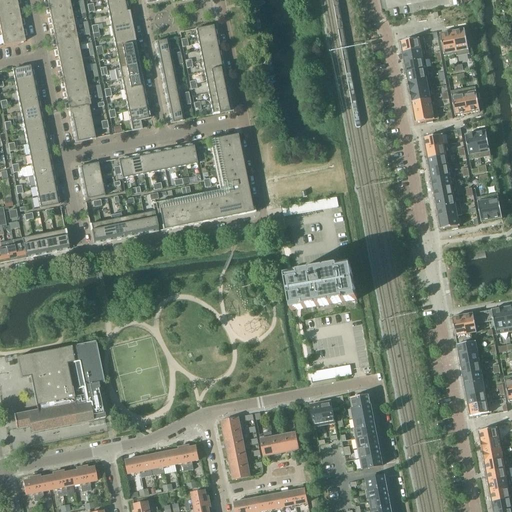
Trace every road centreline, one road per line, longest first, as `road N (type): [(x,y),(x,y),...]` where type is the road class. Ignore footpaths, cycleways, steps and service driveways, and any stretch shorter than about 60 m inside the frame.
road 1 (residential): [(374,0),(476,511)]
road 2 (residential): [(203,413),(369,383),(400,511)]
road 3 (residential): [(244,121),(265,220),(85,257)]
road 4 (residential): [(137,0),(165,137)]
road 5 (residential): [(220,0),(244,121)]
